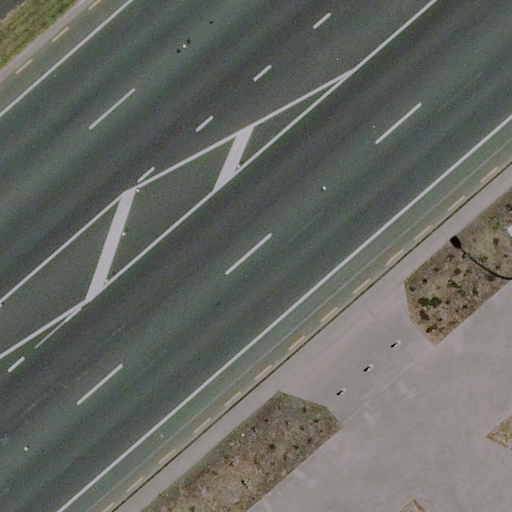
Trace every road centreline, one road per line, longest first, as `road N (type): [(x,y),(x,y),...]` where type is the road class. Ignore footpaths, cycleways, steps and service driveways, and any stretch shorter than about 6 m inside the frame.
road 1 (secondary): [(511,23),(0,471)]
road 2 (secondary): [(0,210),(239,0)]
